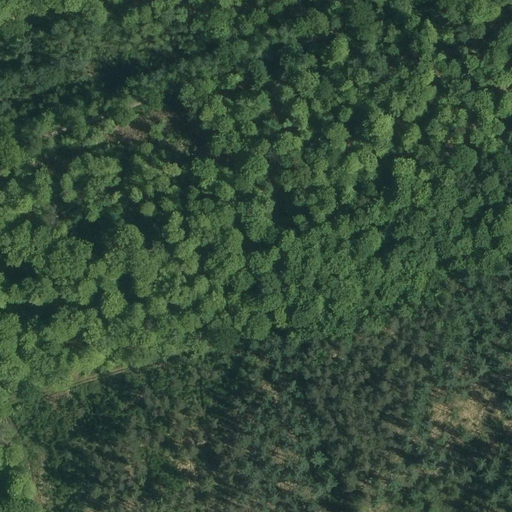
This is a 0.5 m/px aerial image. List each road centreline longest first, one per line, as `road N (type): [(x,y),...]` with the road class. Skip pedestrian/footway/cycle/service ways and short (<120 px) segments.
road 1 (track): [(429,0),(0,155)]
road 2 (track): [(511,264),(287,328)]
